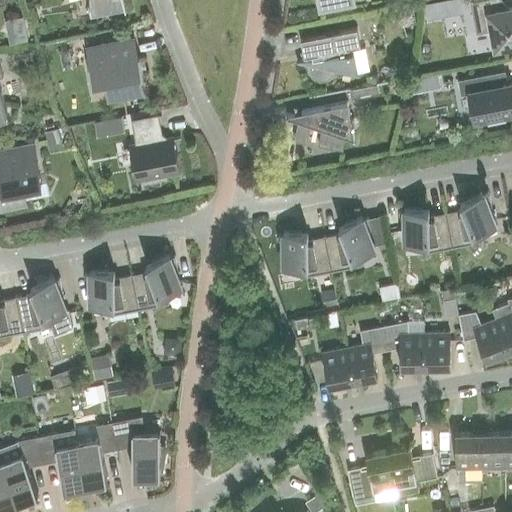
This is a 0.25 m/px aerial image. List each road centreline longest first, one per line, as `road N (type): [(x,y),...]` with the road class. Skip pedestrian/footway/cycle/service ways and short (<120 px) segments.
road 1 (residential): [(182,502),(222,487),(271,441),(316,414),(511,375)]
road 2 (residential): [(219,216),(511,160)]
road 3 (residential): [(182,502),(192,352),(219,216)]
road 4 (residential): [(0,261),(219,216)]
road 5 (unclassified): [(159,0),(227,175)]
road 6 (unclassified): [(227,175),(257,0)]
